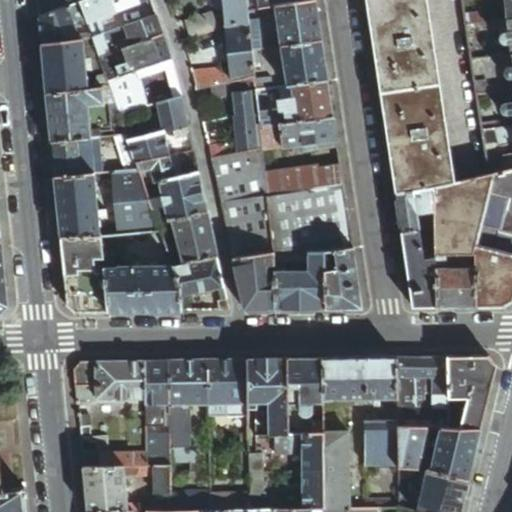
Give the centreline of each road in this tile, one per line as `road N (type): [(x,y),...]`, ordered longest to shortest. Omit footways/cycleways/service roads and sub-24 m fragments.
road 1 (residential): [(40,337),(391,334)]
road 2 (residential): [(40,337),(10,0)]
road 3 (residential): [(342,0),(391,334)]
road 4 (residential): [(40,337),(59,511)]
road 5 (residential): [(391,334),(511,333)]
